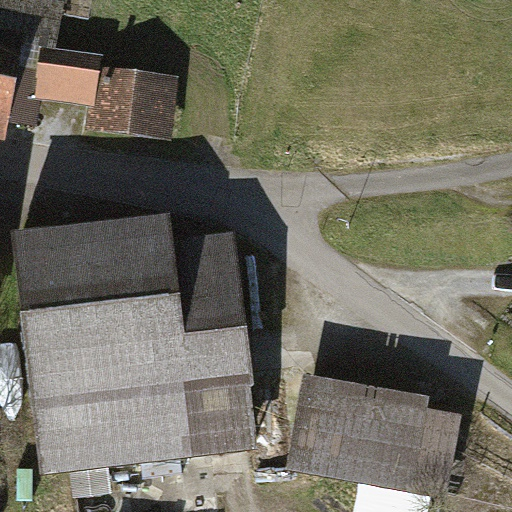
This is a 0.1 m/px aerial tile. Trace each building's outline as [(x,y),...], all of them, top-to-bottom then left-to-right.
[(0,0),(0,130),(6,131),(7,123),(32,126),(35,106),(53,6),(16,0),(0,0)] [(45,97),(90,102),(93,73),(48,68),(45,97)] [(105,80),(100,124),(164,132),(169,87),(105,80)] [(17,258),(43,471),(197,452),(188,378),(249,371),(235,252),(173,259),(171,240),(17,258)] [(311,388),(297,467),(434,491),(445,429),(417,424),(420,407),(311,388)]
